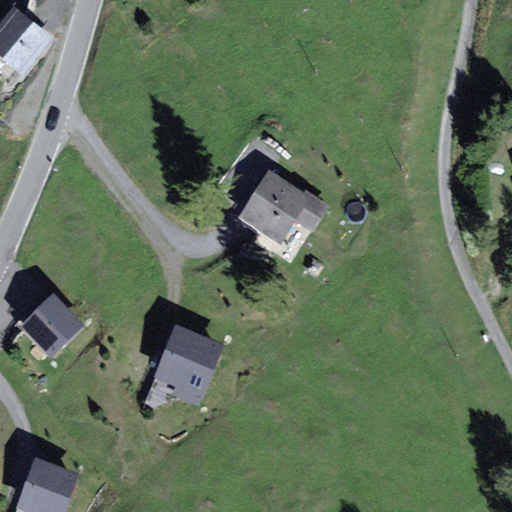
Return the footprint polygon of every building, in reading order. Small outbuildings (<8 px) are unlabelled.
[(0,32),(0,56),(22,74),(50,40),(16,13),(0,32)] [(325,208),(269,174),(241,219),(278,242),(291,221),(309,233),(325,208)] [(82,327),(54,299),(26,328),(53,355),(82,327)] [(220,348),(178,330),(158,381),(199,400),(220,348)] [(61,511),(77,477),(41,463),(21,509),(27,511),(61,511)]
